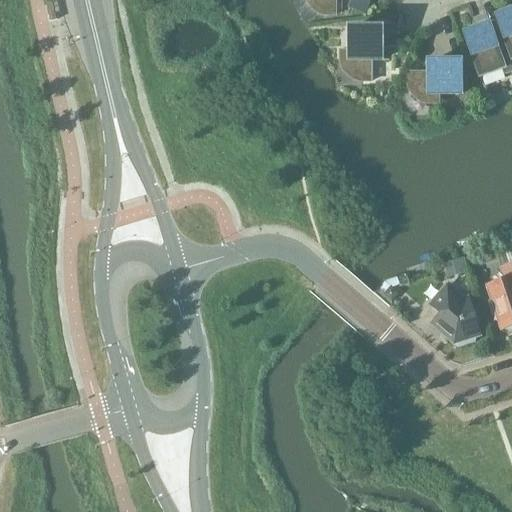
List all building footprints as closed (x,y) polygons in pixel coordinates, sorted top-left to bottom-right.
[(307,0),(307,1),(309,5),(311,8),(314,11),(317,13),(321,14),(324,15),(328,16),(337,16),(337,0),(307,0)] [(351,0),(348,9),(355,12),(360,0),(351,0)] [(511,13),(498,19),(511,58),(511,13)] [(505,77),(511,74),(511,58),(498,19),(497,19),(505,40),(495,44),(489,28),(465,37),(480,79),(503,71),(505,77)] [(381,62),(381,30),(349,30),(349,44),(351,44),(350,51),(341,51),(341,61),(341,62),(341,64),(342,67),(343,69),(344,71),(345,73),(347,75),(349,77),(351,78),(353,80),(356,81),(358,82),(360,82),(362,82),(372,82),(372,62),(381,62)] [(461,96),(461,64),(429,64),(429,73),(408,73),(408,82),(409,86),(410,90),(412,93),(414,96),(416,99),(420,101),(423,103),(427,104),(431,104),(440,104),(440,95),(447,95),(447,96),(461,96)] [(463,261),(444,266),(448,279),(467,274),(463,261)] [(509,332),(511,330),(511,265),(501,270),(505,281),(487,287),(502,331),(505,330),(509,332)] [(463,301),(447,287),(430,306),(440,316),(431,326),(458,349),(475,343),(476,339),(481,337),(468,299),(463,301)]
